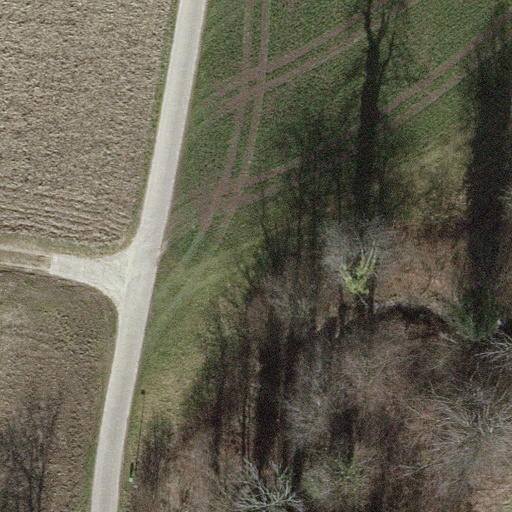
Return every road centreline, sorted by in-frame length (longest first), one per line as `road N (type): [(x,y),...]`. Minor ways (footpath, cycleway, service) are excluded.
road 1 (track): [(188,0),(157,207),(136,277),(108,511)]
road 2 (track): [(0,260),(136,277)]
